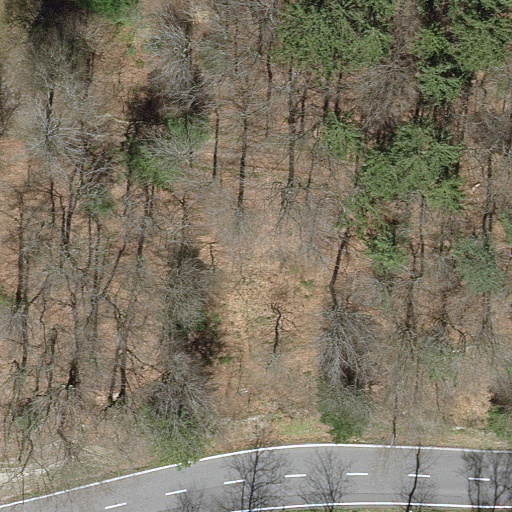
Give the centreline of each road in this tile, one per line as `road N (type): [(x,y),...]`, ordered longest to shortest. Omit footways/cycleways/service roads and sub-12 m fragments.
road 1 (track): [(0,109),(110,138),(316,162),(430,209),(511,228)]
road 2 (tertiary): [(90,511),(307,473),(511,479)]
